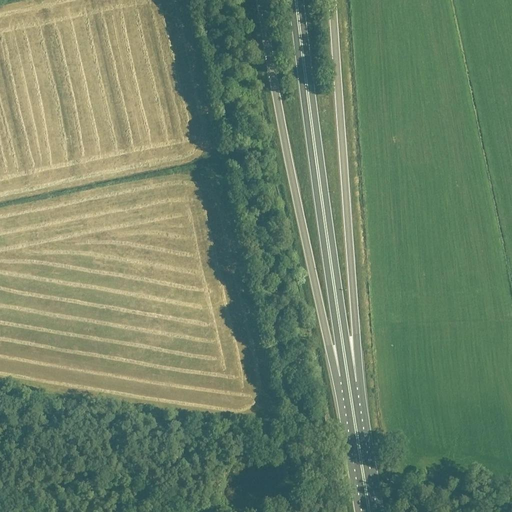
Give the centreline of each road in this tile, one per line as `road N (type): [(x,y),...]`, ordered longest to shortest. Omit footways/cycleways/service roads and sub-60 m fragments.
road 1 (trunk): [(259,0),(316,294),(348,386)]
road 2 (trunk): [(348,386),(295,0)]
road 3 (trunk): [(348,386),(354,328),(332,0)]
road 4 (trunk): [(369,511),(348,386)]
